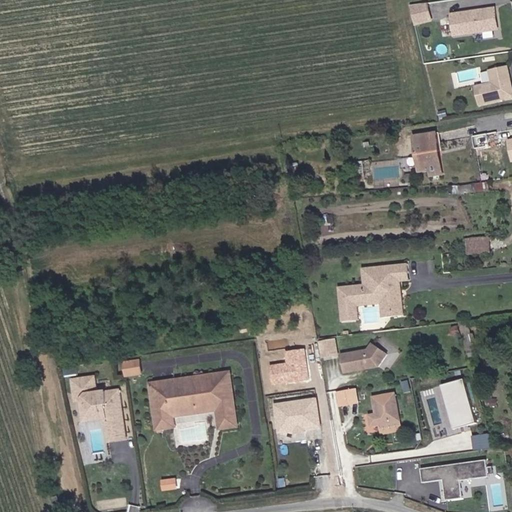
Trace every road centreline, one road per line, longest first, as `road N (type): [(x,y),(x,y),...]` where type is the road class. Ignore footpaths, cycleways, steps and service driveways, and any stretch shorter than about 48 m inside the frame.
road 1 (track): [(0,185),(88,511)]
road 2 (unclassified): [(250,511),(364,500),(411,511)]
